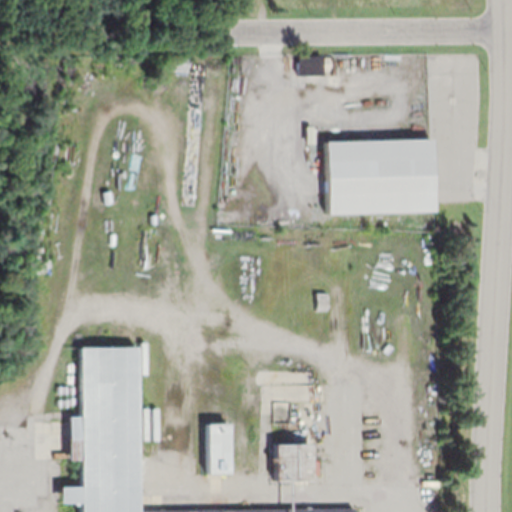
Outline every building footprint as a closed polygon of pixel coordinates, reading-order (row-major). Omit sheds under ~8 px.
[(296,75),(321,75),(321,56),(296,56),(296,75)] [(324,214),(430,213),(429,139),(322,141),(324,214)] [(135,347),(75,347),(77,416),(66,416),(65,461),(76,461),(77,486),(57,486),(57,504),(76,505),(76,511),(352,511),(352,509),(136,510),(135,347)] [(227,425),(203,425),(203,475),(227,475),(227,425)] [(271,445),(271,483),(308,483),(308,445),(271,445)]
